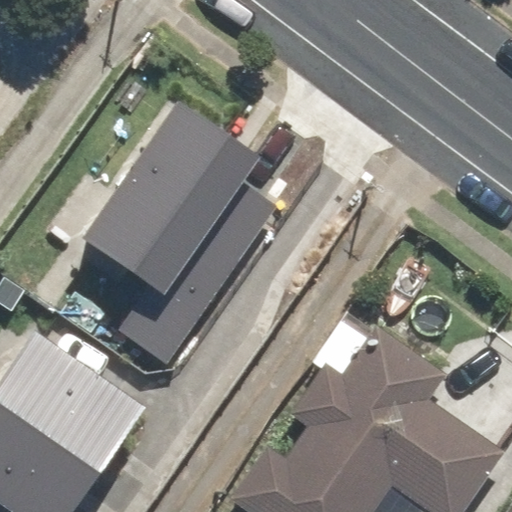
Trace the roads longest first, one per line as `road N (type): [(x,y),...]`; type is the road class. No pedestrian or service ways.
road 1 (unknown): [(189,0),(0,220)]
road 2 (secondary): [(336,0),(511,132)]
